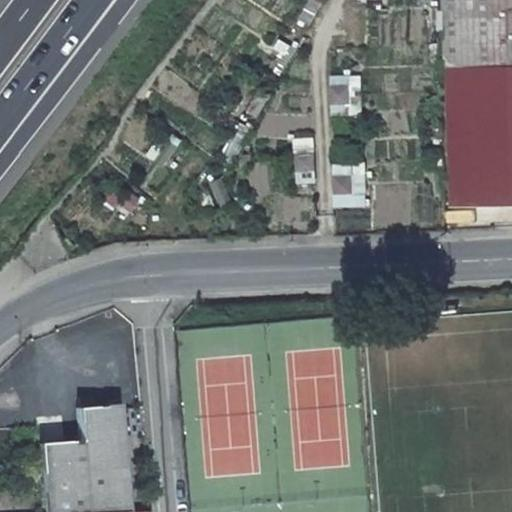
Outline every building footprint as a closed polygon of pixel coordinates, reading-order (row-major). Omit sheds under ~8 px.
[(317,11),(322,3),(317,0),(311,0),(308,6),(317,11)] [(511,65),(511,0),(446,0),(449,67),(450,67),(511,65)] [(309,24),(317,11),(308,6),(300,20),(309,24)] [(291,57),(296,49),(287,44),(282,52),(291,57)] [(283,70),(291,57),(282,52),(274,65),(283,70)] [(454,202),(511,200),(511,65),(450,67),(454,202)] [(350,86),(350,76),(332,77),(332,87),(350,86)] [(333,105),(350,104),(350,86),(332,87),(333,105)] [(264,103),(269,95),(260,90),(255,99),(264,103)] [(257,116),(264,103),(255,99),(248,112),(257,116)] [(351,114),(350,104),(333,105),(333,115),(351,114)] [(146,156),(166,167),(182,140),(161,129),(146,156)] [(241,146),(246,137),(237,132),(232,141),(241,146)] [(233,159),(241,146),(232,141),(224,153),(233,159)] [(315,152),(315,142),(296,143),(297,153),(315,152)] [(183,163),(189,155),(181,149),(175,157),(183,163)] [(297,171),(315,170),(315,152),(297,153),(297,171)] [(183,163),(175,157),(167,168),(175,174),(183,163)] [(335,176),(353,175),(353,165),(335,166),(335,176)] [(316,180),(315,170),(297,171),(298,181),(316,180)] [(335,176),(335,194),(354,193),(353,175),(335,176)] [(224,202),(233,198),(222,176),(213,180),(224,202)] [(354,203),(354,193),(335,194),(335,203),(354,203)] [(144,215),(150,207),(142,201),(136,209),(144,215)] [(135,227),(144,215),(136,209),(127,221),(135,227)] [(43,511),(125,511),(126,511),(117,405),(76,408),(79,440),(38,443),(39,458),(42,490),(43,511)] [(26,490),(42,490),(39,458),(24,459),(26,490)]
